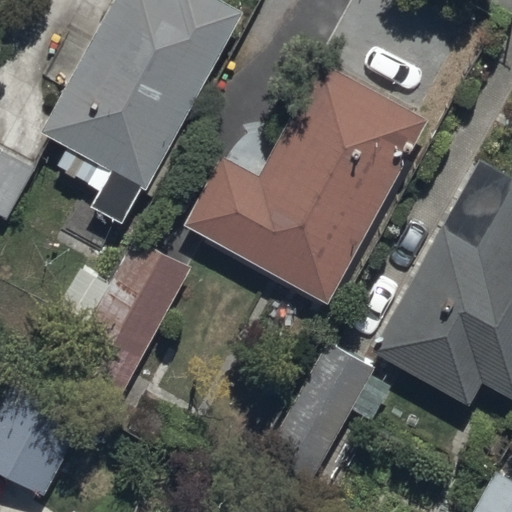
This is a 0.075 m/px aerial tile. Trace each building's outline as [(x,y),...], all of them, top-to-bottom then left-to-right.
[(148,182),(246,1),(244,0),(109,0),(43,122),(67,135),(56,156),(103,181),(95,196),(127,214),(145,180),(148,182)] [(222,146),(184,215),(329,294),(430,110),(320,50),(257,165),(222,146)] [(0,209),(8,214),(36,161),(0,141),(0,209)] [(511,164),(479,146),(371,343),(469,398),(483,372),(511,388),(511,164)] [(55,372),(113,403),(192,257),(133,226),(55,372)] [(371,355),(321,331),(268,447),(317,470),(371,355)] [(7,378),(0,392),(0,464),(45,487),(82,415),(7,378)] [(511,511),(511,468),(493,458),(464,511),(511,511)]
